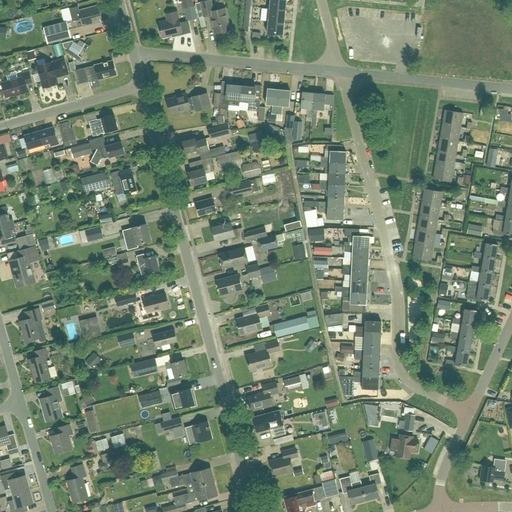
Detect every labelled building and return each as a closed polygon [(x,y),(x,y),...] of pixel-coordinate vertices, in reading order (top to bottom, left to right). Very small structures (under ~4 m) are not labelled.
[(181,0),(184,9),(194,6),(192,0),(181,0)] [(195,4),(197,9),(199,18),(204,17),(210,15),(214,34),(230,30),(225,9),(213,11),(211,0),(195,4)] [(270,0),(270,9),(285,11),(286,0),(270,0)] [(497,3),(488,0),(460,0),(449,4),(447,3),(445,0),(440,0),(440,4),(443,5),(441,6),(438,14),(448,17),(450,16),(454,18),(460,15),(463,7),(466,8),(469,16),(475,18),(494,11),(497,3)] [(98,10),(97,6),(78,11),(77,7),(68,9),(72,22),(80,20),(82,27),(100,22),(99,18),(100,18),(98,10)] [(254,19),(253,27),(266,29),(269,9),(265,8),(264,20),(254,19)] [(268,21),(284,23),(285,11),(270,9),(268,21)] [(163,38),(181,33),(182,35),(191,33),(188,21),(180,23),(177,12),(166,15),(168,21),(160,23),(161,26),(159,26),(161,35),(163,35),(163,38)] [(191,27),(200,26),(199,18),(191,19),(191,27)] [(267,34),(283,36),(284,23),(268,21),(267,34)] [(68,22),(44,29),(48,43),(73,37),(70,30),(68,22)] [(435,58),(445,60),(449,42),(439,40),(435,58)] [(72,42),(63,44),(64,47),(68,49),(66,53),(79,60),(81,57),(78,56),(82,47),(84,44),(80,41),(77,45),(73,43),(73,44),(72,42)] [(33,50),(26,52),(28,59),(35,57),(33,50)] [(52,85),(57,84),(55,78),(68,74),(64,59),(51,63),(51,62),(37,66),(39,73),(33,75),(35,83),(41,81),(44,88),(45,88),(47,89),(51,87),(52,85)] [(116,75),(112,61),(94,66),(73,72),(76,86),(88,82),(88,83),(89,82),(98,80),(99,80),(116,75)] [(26,84),(32,83),(29,72),(23,74),(24,77),(2,83),(1,81),(0,81),(0,93),(4,92),(6,98),(15,95),(15,96),(28,92),(26,84)] [(98,80),(89,82),(91,89),(100,86),(99,80),(98,80)] [(228,85),(227,93),(221,92),(220,108),(228,109),(229,105),(239,106),(240,100),(241,86),(228,85)] [(254,99),(255,87),(241,86),(240,100),(246,101),(248,101),(247,107),(247,110),(254,111),(254,117),(258,117),(259,107),(260,100),(254,99)] [(272,106),(271,115),(276,115),(279,90),(267,89),(266,105),(272,106)] [(276,115),(282,116),(282,107),(289,107),(291,91),(279,90),(276,115)] [(306,118),(311,119),(314,94),(302,92),(301,108),(307,109),(306,118)] [(208,93),(191,97),(191,98),(187,99),(186,94),(175,97),(175,98),(167,100),(170,114),(189,109),(189,107),(193,106),(194,110),(195,110),(195,112),(212,108),(208,93)] [(314,94),(311,119),(316,119),(317,110),(324,111),(325,95),(314,94)] [(240,100),(239,106),(239,109),(247,110),(247,107),(248,101),(246,101),(240,100)] [(220,108),(219,116),(223,116),(228,109),(220,108)] [(463,114),(445,110),(442,125),(461,128),(463,114)] [(287,127),(293,128),(295,115),(288,114),(287,127)] [(96,120),(89,122),(93,137),(100,135),(100,134),(106,133),(118,130),(114,115),(101,118),(102,119),(97,120),(96,120)] [(69,122),(60,124),(67,146),(76,144),(75,139),(77,139),(73,128),(71,128),(69,122)] [(295,122),(293,140),(301,140),(302,123),(295,122)] [(211,139),(231,133),(228,124),(209,129),(211,139)] [(458,141),(461,128),(442,125),(440,138),(458,141)] [(54,128),(25,136),(24,137),(28,149),(50,143),(51,146),(58,144),(54,128)] [(262,133),(253,135),(255,145),(264,142),(262,133)] [(458,141),(440,138),(438,152),(456,155),(458,141)] [(206,140),(195,142),(194,139),(180,143),(183,155),(197,151),(198,154),(209,151),(206,140)] [(121,141),(106,146),(97,149),(90,162),(97,166),(100,160),(103,159),(125,153),(121,141)] [(74,158),(92,153),(90,143),(71,148),(66,149),(68,160),(73,158),(74,158)] [(489,148),(488,158),(495,160),(497,150),(489,148)] [(24,150),(18,152),(19,158),(26,157),(24,150)] [(241,151),(217,156),(219,164),(243,159),(241,151)] [(317,162),(321,162),(346,163),(346,152),(325,151),(325,157),(317,157),(317,162)] [(151,160),(147,152),(137,156),(141,164),(151,160)] [(435,165),(453,168),(456,155),(438,152),(435,165)] [(191,187),(208,182),(205,174),(214,172),(210,158),(200,161),(202,170),(188,174),(191,187)] [(268,160),(262,162),(265,172),(271,170),(268,160)] [(257,162),(244,165),(244,166),(242,167),(245,179),(262,175),(259,162),(258,163),(257,162)] [(329,168),(329,174),(345,175),(346,163),(321,162),(320,167),(329,168)] [(16,163),(10,165),(12,172),(18,170),(16,163)] [(451,183),(453,168),(435,165),(433,179),(451,183)] [(124,193),(137,190),(133,173),(121,176),(120,170),(111,172),(116,194),(124,192),(124,193)] [(100,174),(82,178),(86,193),(103,188),(109,186),(106,172),(100,174)] [(329,180),(320,180),(320,185),(345,186),(345,175),(329,174),(329,180)] [(463,177),(462,184),(469,185),(470,178),(463,177)] [(233,198),(254,193),(254,192),(251,181),(251,180),(230,185),(233,198)] [(511,192),(511,183),(511,189),(501,187),(500,193),(510,195),(510,192),(511,192)] [(328,190),(328,196),(344,197),(345,186),(320,185),(319,190),(328,190)] [(443,192),(425,189),(422,203),(440,206),(443,192)] [(511,192),(510,192),(510,195),(508,203),(499,201),(498,205),(498,206),(507,208),(508,206),(511,206),(511,192)] [(319,202),(318,207),(343,208),(344,197),(328,196),(328,203),(319,202)] [(201,216),(216,212),(212,199),(197,203),(198,205),(196,206),(198,213),(200,213),(201,216)] [(438,220),(440,206),(422,203),(420,217),(438,220)] [(505,220),(511,220),(511,206),(508,206),(507,208),(506,216),(496,215),(496,220),(501,221),(505,222),(505,220)] [(0,227),(13,224),(11,218),(9,219),(5,207),(0,208),(0,227)] [(343,220),(343,208),(318,207),(318,212),(327,213),(327,219),(343,220)] [(304,212),(307,227),(319,226),(316,210),(304,212)] [(99,216),(101,223),(113,220),(111,214),(99,216)] [(438,220),(420,217),(417,230),(435,234),(438,220)] [(286,224),(288,231),(303,227),(302,220),(286,224)] [(503,234),(511,235),(511,220),(505,220),(505,222),(501,221),(499,229),(494,228),(493,234),(503,236),(503,234)] [(27,230),(26,230),(27,236),(33,234),(35,234),(32,223),(26,225),(27,230)] [(234,245),(246,242),(267,236),(265,228),(247,232),(247,234),(244,235),(242,228),(233,231),(231,223),(212,228),(216,242),(232,237),(234,245)] [(0,227),(0,236),(1,236),(2,238),(0,238),(0,241),(1,245),(15,241),(11,229),(14,229),(13,224),(0,227)] [(137,244),(151,241),(146,224),(132,227),(132,228),(123,231),(128,250),(138,247),(137,244)] [(483,227),(468,224),(466,233),(481,236),(483,227)] [(88,242),(103,238),(100,226),(85,230),(88,242)] [(320,229),(310,230),(311,242),(322,241),(320,229)] [(359,229),(344,229),(344,236),(349,236),(353,237),(353,242),(348,242),(344,242),(344,247),(369,248),(369,237),(358,236),(359,229)] [(415,244),(433,247),(435,234),(417,230),(415,244)] [(284,233),(260,239),(262,250),(279,246),(278,242),(286,240),(284,233)] [(17,239),(20,248),(35,244),(33,234),(27,236),(17,239)] [(338,236),(337,247),(344,247),(344,242),(348,242),(349,236),(344,236),(338,236)] [(46,239),(39,241),(41,251),(48,249),(46,239)] [(496,260),(498,245),(486,243),(484,254),(475,253),(474,258),(483,260),(484,258),(496,260)] [(296,260),(307,258),(305,244),(293,246),(296,260)] [(413,258),(431,261),(433,247),(415,244),(413,258)] [(29,262),(37,260),(33,247),(16,252),(18,258),(11,260),(17,278),(14,279),(16,287),(35,282),(29,262)] [(369,248),(344,247),(343,252),(352,253),(352,259),(368,259),(369,248)] [(245,248),(219,254),(223,269),(248,262),(245,248)] [(120,268),(130,266),(128,258),(127,253),(117,256),(118,258),(120,268)] [(143,254),(137,256),(136,256),(142,278),(144,279),(151,277),(152,275),(156,274),(155,272),(159,271),(155,255),(144,258),(143,254)] [(472,266),(472,269),(471,272),(481,273),(481,271),(494,273),(496,260),(484,258),(483,260),(482,268),(472,266)] [(343,265),(343,270),(368,271),(368,259),(352,259),(352,265),(343,265)] [(259,270),(258,264),(246,267),(249,279),(275,272),(273,266),(259,270)] [(446,268),(445,275),(452,277),(454,270),(446,268)] [(343,270),(342,275),(351,275),(351,281),(367,282),(368,271),(343,270)] [(479,285),(491,287),(494,273),(481,271),(481,273),(479,282),(470,280),(469,286),(479,287),(479,285)] [(220,283),(217,284),(220,293),(222,292),(222,295),(235,291),(236,294),(243,292),(238,275),(219,280),(220,283)] [(342,287),(342,292),(367,293),(367,282),(351,281),(351,287),(342,287)] [(467,300),(476,301),(477,299),(489,301),(491,287),(479,285),(479,287),(477,296),(468,294),(467,300)] [(342,292),(341,297),(350,298),(350,304),(366,305),(367,293),(342,292)] [(135,293),(115,298),(117,306),(137,301),(135,293)] [(143,299),(146,313),(148,319),(157,316),(159,314),(158,310),(169,307),(165,293),(143,299)] [(86,312),(109,310),(108,301),(85,303),(86,312)] [(44,311),(56,308),(55,302),(43,305),(44,311)] [(240,335),(262,330),(259,319),(270,316),(267,305),(256,308),(257,314),(236,320),(240,335)] [(25,312),(27,319),(20,321),(25,342),(39,338),(40,342),(46,340),(40,320),(42,319),(39,308),(25,312)] [(474,326),(477,312),(465,310),(463,320),(453,319),(452,324),(462,326),(463,324),(474,326)] [(343,331),(344,313),(326,315),(329,331),(343,331)] [(274,324),(277,337),(320,326),(317,316),(307,318),(306,316),(274,324)] [(88,320),(80,322),(84,339),(92,337),(90,329),(88,320)] [(356,327),(356,332),(381,333),(381,322),(365,321),(365,327),(356,327)] [(463,324),(462,326),(461,334),(451,333),(450,338),(460,339),(460,338),(472,340),(474,326),(463,324)] [(92,337),(101,335),(99,327),(90,329),(92,337)] [(177,341),(173,330),(159,334),(156,335),(159,346),(162,345),(177,341)] [(133,332),(117,336),(120,346),(135,342),(133,332)] [(381,333),(356,332),(355,337),(364,338),(364,344),(380,344),(381,333)] [(444,342),(445,335),(434,333),(432,341),(444,342)] [(458,351),(470,353),(472,340),(460,338),(460,339),(459,348),(449,346),(448,352),(458,353),(458,351)] [(311,339),(307,346),(313,349),(317,343),(311,339)] [(250,371),(271,365),(268,353),(279,350),(277,341),(265,344),(267,350),(246,356),(250,371)] [(380,356),(380,344),(364,344),(364,350),(355,349),(355,354),(380,356)] [(47,369),(44,358),(47,357),(45,348),(32,352),(34,358),(28,360),(35,383),(58,376),(55,366),(47,369)] [(445,365),(455,367),(455,366),(467,368),(470,353),(458,351),(458,353),(456,362),(446,360),(445,365)] [(86,362),(93,369),(102,360),(94,353),(86,362)] [(380,356),(355,354),(354,360),(363,360),(363,366),(379,367),(380,356)] [(135,377),(159,371),(156,358),(132,364),(135,377)] [(187,375),(183,360),(172,363),(171,361),(165,362),(166,369),(172,368),(175,378),(187,375)] [(379,367),(363,366),(363,372),(354,372),(354,377),(378,378),(379,367)] [(300,376),(284,380),(288,392),(303,388),(300,376)] [(353,382),(362,383),(362,389),(378,390),(378,378),(354,377),(340,377),(345,395),(353,395),(353,382)] [(72,381),(62,384),(63,389),(68,388),(74,386),(72,381)] [(251,411),(272,406),(269,395),(278,393),(275,382),(262,385),(263,392),(257,394),(258,395),(247,398),(251,411)] [(46,422),(62,417),(58,402),(61,401),(57,386),(47,389),(49,396),(39,399),(46,422)] [(180,391),(180,390),(170,393),(175,410),(191,405),(191,407),(198,406),(195,396),(193,396),(191,388),(180,391)] [(140,396),(143,406),(163,401),(160,391),(159,391),(151,393),(140,396)] [(88,396),(78,402),(82,408),(91,402),(88,396)] [(309,405),(311,411),(320,409),(319,403),(309,405)] [(380,406),(364,404),(369,425),(377,426),(380,406)] [(93,410),(86,412),(91,432),(98,431),(93,410)] [(272,437),(285,434),(279,410),(253,417),(256,431),(266,428),(266,429),(270,428),(272,437)] [(325,413),(319,414),(323,428),(329,426),(325,413)] [(413,431),(416,415),(406,414),(405,420),(407,420),(405,430),(413,431)] [(165,433),(184,428),(181,417),(162,422),(165,433)] [(189,444),(211,438),(207,421),(185,427),(189,444)] [(68,435),(72,434),(69,424),(56,428),(57,434),(50,436),(55,453),(72,448),(68,435)] [(8,436),(5,426),(0,427),(0,446),(6,444),(8,451),(12,450),(17,448),(14,434),(8,436)] [(124,430),(125,434),(97,441),(99,450),(140,440),(137,427),(124,430)] [(338,434),(329,436),(331,444),(340,442),(338,434)] [(273,439),(275,445),(288,441),(287,436),(273,439)] [(410,451),(411,452),(415,452),(417,440),(412,439),(412,438),(402,436),(402,439),(392,437),(390,450),(398,451),(397,457),(409,458),(410,451)] [(432,436),(424,449),(432,453),(439,440),(432,436)] [(367,462),(379,459),(374,439),(362,442),(367,462)] [(283,458),(269,461),(273,476),(293,471),(289,458),(298,456),(295,448),(282,452),(283,458)] [(102,463),(100,466),(101,469),(104,470),(107,469),(108,466),(107,464),(112,462),(109,453),(102,455),(104,462),(102,463)] [(10,459),(1,461),(3,469),(12,466),(10,459)] [(160,468),(158,459),(150,461),(153,470),(160,468)] [(480,480),(493,482),(493,480),(503,481),(505,472),(504,472),(505,461),(494,459),(493,467),(482,466),(480,480)] [(85,476),(82,464),(71,467),(74,479),(67,481),(73,502),(88,498),(82,477),(85,476)] [(171,487),(186,484),(187,488),(195,486),(214,482),(210,468),(178,476),(176,471),(161,475),(162,482),(169,480),(171,487)] [(296,472),(298,477),(306,473),(303,468),(296,472)] [(332,471),(320,474),(322,482),(334,479),(332,471)] [(4,490),(10,488),(11,494),(29,489),(25,475),(15,478),(14,473),(0,476),(4,490)] [(369,476),(371,485),(362,487),(366,501),(380,497),(377,485),(382,483),(379,473),(369,476)] [(352,504),(366,501),(362,487),(361,481),(351,484),(350,477),(340,480),(343,493),(349,492),(352,504)] [(185,504),(217,495),(214,482),(195,486),(187,488),(188,493),(174,497),(176,505),(169,507),(170,511),(176,511),(187,509),(185,504)] [(287,511),(304,511),(307,507),(315,505),(314,500),(325,497),(323,486),(290,495),(291,501),(285,503),(287,511)] [(26,505),(33,503),(29,489),(11,494),(13,500),(8,502),(10,511),(22,511),(28,511),(26,505)] [(124,511),(122,502),(113,505),(114,511),(124,511)]
